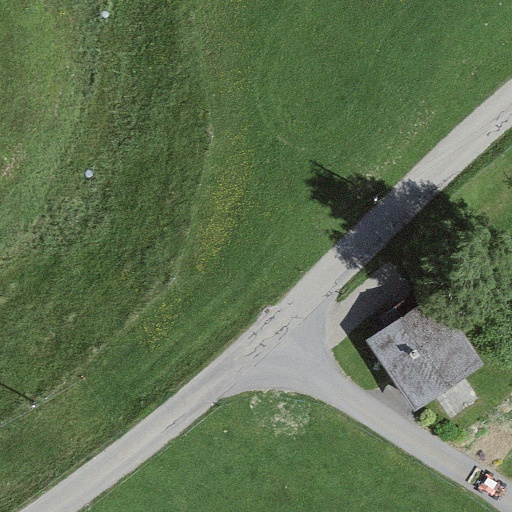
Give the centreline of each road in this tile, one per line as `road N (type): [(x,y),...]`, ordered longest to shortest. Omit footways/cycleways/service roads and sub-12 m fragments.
road 1 (unclassified): [(511,109),(261,340)]
road 2 (unclassified): [(261,340),(511,502)]
road 3 (unclassified): [(261,340),(194,401),(43,511)]
